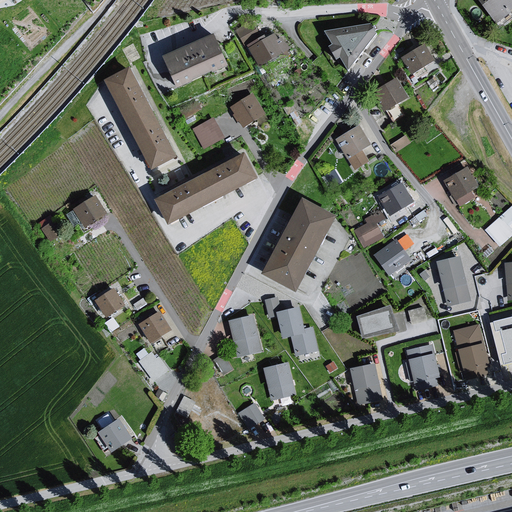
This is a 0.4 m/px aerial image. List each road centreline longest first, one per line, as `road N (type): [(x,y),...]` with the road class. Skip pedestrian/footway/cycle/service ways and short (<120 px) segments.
road 1 (residential): [(154,468),(154,437),(290,172),(409,17)]
road 2 (residential): [(502,388),(154,468)]
road 3 (motorway): [(511,419),(179,511)]
road 4 (residential): [(409,17),(363,7),(232,15),(170,43)]
road 5 (primary): [(295,511),(511,460)]
road 6 (unclassified): [(154,468),(0,505)]
road 7 (residential): [(435,1),(511,139)]
road 8 (track): [(106,0),(0,114)]
road 9 (motorway): [(370,511),(511,476)]
